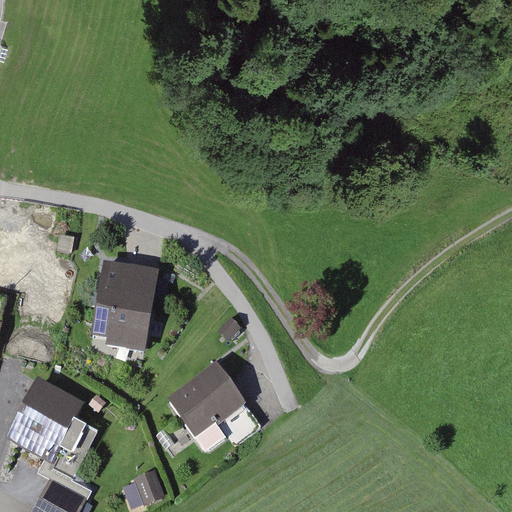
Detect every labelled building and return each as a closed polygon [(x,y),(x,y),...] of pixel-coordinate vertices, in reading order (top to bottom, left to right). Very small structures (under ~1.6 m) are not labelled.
[(163,280),(105,271),(92,353),(150,362),(163,280)] [(213,378),(174,403),(202,445),(226,429),(240,450),(270,429),(224,361),(209,372),(213,378)] [(15,447),(62,470),(91,411),(44,388),(15,447)] [(162,477),(142,485),(153,511),(173,502),(162,477)] [(55,484),(41,508),(47,511),(89,511),(94,505),(55,484)]
